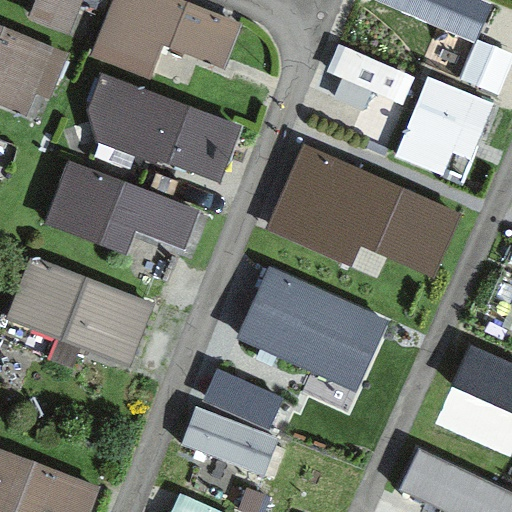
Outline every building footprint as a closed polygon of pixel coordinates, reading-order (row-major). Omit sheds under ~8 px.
[(225,74),(247,26),(189,0),(114,0),(90,52),(151,80),(166,47),(225,74)] [(436,46),(453,0),(364,0),(358,17),(436,46)] [(511,4),(482,1),(477,41),(511,45),(511,4)] [(0,102),(45,117),(68,47),(0,25),(0,102)] [(459,80),(500,95),(511,64),(511,54),(475,40),(459,80)] [(341,42),(324,82),(399,113),(416,73),(341,42)] [(221,189),(245,130),(105,73),(81,132),(221,189)] [(463,182),(497,102),(430,74),(397,154),(463,182)] [(270,222),(427,293),(464,214),(306,143),(270,222)] [(129,259),(137,235),(188,253),(203,209),(67,162),(44,229),(129,259)] [(137,370),(159,299),(29,258),(7,329),(137,370)] [(273,259),(232,340),(354,401),(395,320),(273,259)] [(442,377),(510,405),(511,400),(511,340),(466,321),(442,377)] [(262,476),(294,402),(216,369),(184,443),(262,476)] [(0,511),(93,511),(103,487),(0,446),(0,511)] [(511,511),(511,491),(420,450),(400,494),(440,511),(511,511)] [(233,511),(180,487),(168,511),(233,511)]
